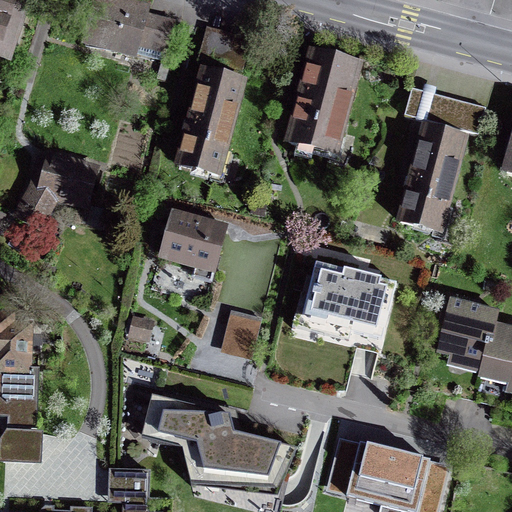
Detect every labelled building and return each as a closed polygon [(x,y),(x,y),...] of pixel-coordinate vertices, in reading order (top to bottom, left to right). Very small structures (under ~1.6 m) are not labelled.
[(0,0),(0,60),(5,62),(24,0),(0,0)] [(161,62),(167,39),(169,40),(173,24),(146,17),(148,10),(111,0),(95,0),(84,42),(161,62)] [(207,30),(199,61),(241,72),(249,41),(207,30)] [(288,143),(335,156),(359,65),(313,52),(288,143)] [(243,82),(204,72),(179,166),(217,176),(243,82)] [(412,89),(404,117),(478,137),(486,109),(460,102),(412,89)] [(401,223),(439,233),(464,139),(426,129),(401,223)] [(56,199),(87,207),(97,170),(48,157),(39,193),(31,191),(16,218),(38,230),(56,199)] [(173,217),(170,227),(168,226),(165,236),(167,236),(162,256),(196,266),(192,277),(211,282),(225,232),(173,217)] [(351,333),(382,341),(396,284),(315,264),(302,320),(327,326),(326,329),(350,336),(351,333)] [(481,373),(497,313),(451,301),(439,350),(458,355),(465,357),(466,363),(482,366),(481,373)] [(232,313),(229,322),(223,347),(252,355),(259,330),(261,320),(232,313)] [(497,313),(481,373),(503,378),(508,379),(508,387),(511,388),(511,330),(494,326),(497,313)] [(0,400),(9,400),(7,427),(36,429),(39,369),(27,368),(29,329),(8,328),(9,318),(0,317),(0,400)] [(150,325),(135,321),(132,335),(147,339),(150,325)] [(492,407),(494,393),(461,384),(456,397),(492,407)] [(182,450),(188,473),(191,487),(278,497),(296,450),(281,446),(234,435),(230,417),(161,399),(150,440),(157,442),(157,444),(182,450)] [(9,400),(0,400),(0,417),(8,418),(9,400)] [(0,441),(0,461),(35,463),(36,433),(7,432),(0,441)] [(395,453),(360,444),(346,497),(382,506),(395,453)] [(395,453),(382,506),(404,511),(417,511),(430,462),(395,453)] [(147,511),(149,473),(116,471),(115,503),(128,503),(127,511),(90,511),(91,510),(71,509),(71,511),(147,511)]
